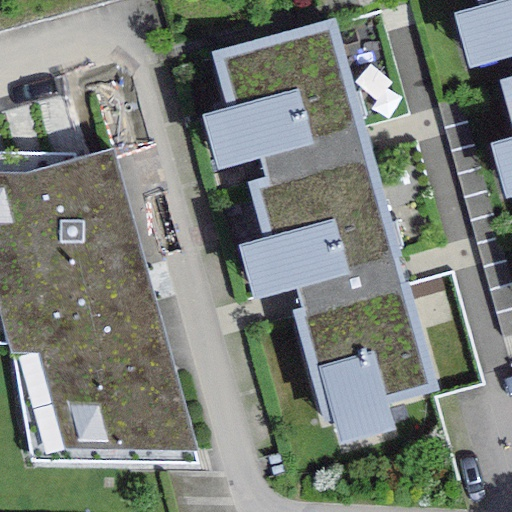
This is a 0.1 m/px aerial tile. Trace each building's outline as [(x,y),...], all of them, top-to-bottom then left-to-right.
[(511,0),(485,0),(511,92),(511,0)] [(383,204),(328,23),(217,56),(272,237),(383,204)] [(0,302),(152,276),(117,146),(0,148),(0,302)] [(438,385),(383,204),(272,237),(327,418),(438,385)] [(152,276),(0,302),(0,339),(33,460),(204,467),(152,276)]
